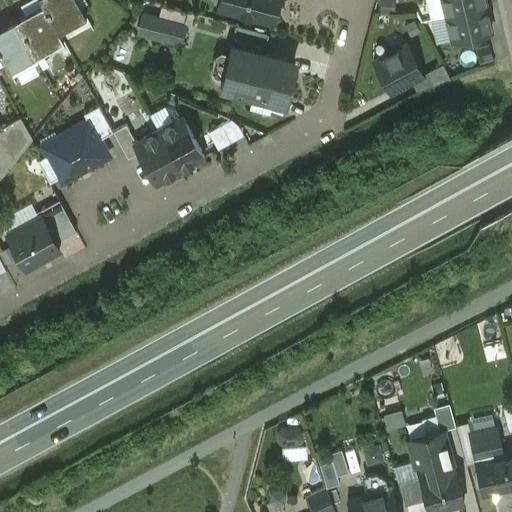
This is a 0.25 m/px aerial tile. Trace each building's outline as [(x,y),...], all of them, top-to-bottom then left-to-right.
[(78,0),(41,0),(43,4),(56,26),(84,11),(78,0)] [(220,0),(218,8),(272,23),(279,0),(220,0)] [(484,0),(443,0),(447,15),(486,6),(484,0)] [(43,4),(16,19),(34,50),(61,35),(56,26),(43,4)] [(486,6),(447,15),(453,40),(492,31),(486,6)] [(186,13),(162,7),(159,18),(183,24),(186,13)] [(159,18),(146,15),(141,33),(178,43),(183,24),(159,18)] [(16,19),(0,27),(0,52),(6,65),(34,50),(16,19)] [(269,33),(236,25),(232,43),(265,51),(269,33)] [(265,51),(232,43),(221,85),(254,94),(254,93),(286,100),(294,70),(286,68),(289,56),(272,52),(272,53),(265,51)] [(407,43),(374,61),(390,92),(412,81),(424,74),(423,73),(407,43)] [(443,63),(423,73),(424,74),(412,81),(417,91),(451,78),(443,63)] [(99,104),(84,113),(88,120),(89,119),(100,138),(113,131),(99,104)] [(3,128),(0,129),(0,176),(4,172),(33,137),(21,116),(2,126),(3,128)] [(183,116),(158,129),(180,169),(205,156),(183,116)] [(88,120),(58,136),(60,141),(46,149),(48,153),(38,159),(50,181),(61,176),(63,179),(108,154),(100,138),(89,119),(88,120)] [(126,123),(114,130),(128,157),(138,151),(134,143),(136,142),(126,123)] [(221,124),(209,130),(219,148),(231,141),(221,124)] [(136,142),(134,143),(138,151),(156,183),(180,169),(158,129),(136,142)] [(77,230),(59,198),(38,210),(40,215),(41,214),(56,241),(77,230)] [(40,215),(8,233),(27,267),(60,249),(56,241),(41,214),(40,215)] [(387,414),(390,425),(405,421),(402,410),(387,414)] [(436,416),(422,419),(427,434),(440,431),(436,416)] [(511,452),(502,455),(495,427),(470,433),(476,460),(480,473),(477,473),(475,476),(477,485),(480,487),(483,486),(484,493),(486,492),(485,487),(501,483),(502,483),(502,485),(511,482),(511,452)] [(287,445),(307,441),(304,429),(284,434),(287,445)] [(416,465),(427,462),(429,471),(421,473),(421,472),(418,473),(419,474),(426,500),(429,511),(430,511),(430,510),(463,501),(464,502),(455,468),(456,468),(455,466),(454,467),(444,429),(440,431),(427,434),(409,439),(416,465)] [(466,462),(476,460),(470,433),(469,431),(458,434),(466,462)] [(363,447),(369,462),(386,456),(380,441),(363,447)] [(332,450),(334,460),(324,461),(327,483),(341,481),(339,472),(350,470),(347,448),(332,450)] [(386,478),(377,473),(366,476),(371,495),(388,490),(386,478)] [(419,474),(398,480),(406,505),(426,500),(419,474)] [(511,482),(502,485),(502,483),(501,483),(503,492),(501,493),(497,497),(500,511),(501,511),(511,509),(511,482)] [(327,487),(305,495),(312,511),(323,511),(334,508),(327,487)] [(371,495),(348,501),(351,511),(398,511),(393,489),(388,490),(371,495)] [(426,500),(406,505),(408,511),(426,511),(429,511),(426,500)]
